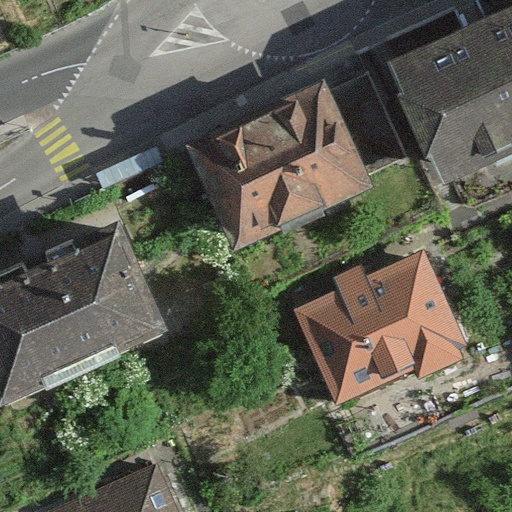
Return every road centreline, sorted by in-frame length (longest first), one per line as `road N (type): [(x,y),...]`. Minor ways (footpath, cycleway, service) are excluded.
road 1 (residential): [(137,81),(0,190)]
road 2 (residential): [(137,81),(239,50),(268,26)]
road 3 (residential): [(137,81),(87,64),(0,89)]
